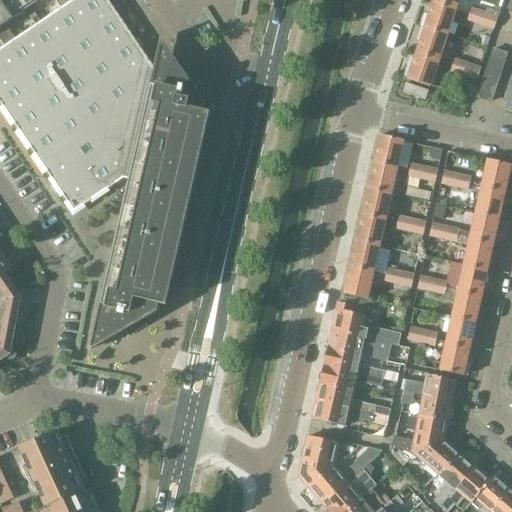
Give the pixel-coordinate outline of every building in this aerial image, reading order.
[(107,0),(74,0),(40,23),(36,26),(0,50),(0,103),(73,213),(124,179),(128,179),(89,351),(156,312),(158,304),(165,306),(209,113),(202,111),(204,103),(161,39),(154,69),(141,49),(145,46),(139,38),(135,41),(107,0)] [(0,0),(0,26),(26,9),(27,8),(21,0),(0,0)] [(29,7),(39,0),(21,0),(27,8),(29,7)] [(433,0),(433,2),(456,10),(458,0),(433,0)] [(447,35),(456,10),(433,2),(424,28),(447,35)] [(29,7),(27,8),(26,9),(31,17),(35,14),(29,7)] [(467,21),(480,26),(484,14),(471,9),(467,21)] [(40,23),(35,14),(31,17),(36,26),(40,23)] [(498,18),(484,14),(480,26),(494,30),(498,18)] [(424,28),(416,53),(439,61),(447,35),(424,28)] [(485,74),(499,78),(507,54),(493,50),(485,74)] [(430,87),(439,61),(416,53),(407,79),(430,87)] [(450,72),(463,77),(467,65),(454,60),(450,72)] [(481,69),(467,65),(463,77),(477,81),(481,69)] [(499,78),(485,74),(477,98),(491,103),(499,78)] [(428,91),(405,83),(402,93),(425,100),(428,91)] [(380,135),(373,162),(397,168),(403,141),(380,135)] [(505,192),(511,167),(511,165),(488,160),(482,186),(482,187),(505,192)] [(397,168),(373,162),(367,188),(391,194),(397,168)] [(407,178),(421,181),(424,167),(411,164),(407,178)] [(424,167),(421,181),(435,184),(438,170),(424,167)] [(441,185),(454,188),(457,174),(444,171),(441,185)] [(468,191),(470,183),(471,178),(457,174),(454,188),(468,191)] [(499,219),(505,192),(482,187),(482,186),(470,183),(468,191),(467,197),(479,199),(476,213),(499,219)] [(407,187),(405,196),(429,200),(430,191),(407,187)] [(367,188),(361,215),(385,220),(391,194),(367,188)] [(493,244),(499,219),(476,213),(471,231),(460,228),(458,236),(493,244)] [(356,241),(379,246),(385,220),(361,215),(356,241)] [(396,230),(409,233),(412,219),(399,216),(396,230)] [(426,222),(412,219),(409,233),(423,236),(426,222)] [(441,240),(444,224),(432,222),(429,237),(441,240)] [(457,244),(458,236),(460,228),(444,224),(441,240),(457,244)] [(487,271),(493,244),(458,236),(457,244),(468,246),(464,265),(487,271)] [(0,252),(13,244),(9,238),(0,241),(0,252)] [(356,241),(350,267),(373,272),(379,246),(356,241)] [(13,244),(0,252),(0,275),(4,274),(10,269),(5,261),(9,258),(16,250),(13,244)] [(481,297),(487,271),(464,265),(458,292),(481,297)] [(343,294),(347,295),(367,299),(373,272),(350,267),(343,294)] [(384,283),(398,286),(401,272),(387,269),(384,283)] [(401,272),(398,286),(411,289),(414,275),(401,272)] [(0,347),(5,339),(11,341),(17,311),(11,310),(7,289),(12,286),(4,274),(0,275),(0,347)] [(420,276),(417,290),(431,293),(434,279),(420,276)] [(447,282),(434,279),(431,293),(444,296),(446,289),(447,282)] [(475,323),(481,297),(458,292),(446,289),(444,296),(443,301),(455,303),(452,318),(475,323)] [(331,332),(390,345),(399,347),(401,335),(364,326),(367,316),(350,312),(352,306),(347,302),(343,301),(337,303),(335,312),(333,313),(332,319),(333,321),(331,332)] [(469,349),(475,323),(452,318),(446,344),(469,349)] [(421,344),(424,330),(411,327),(407,341),(421,344)] [(438,333),(424,330),(421,344),(435,347),(438,333)] [(387,362),(390,345),(331,332),(330,337),(327,338),(326,344),(327,347),(327,349),(361,357),(361,356),(387,362)] [(469,349),(446,344),(440,371),(463,376),(469,349)] [(323,366),(396,383),(398,375),(359,366),(361,357),(327,349),(327,350),(324,352),(323,357),(324,360),(323,366)] [(395,392),(396,383),(323,366),(322,372),(319,373),(318,379),(319,382),(319,384),(353,391),(355,382),(395,392)] [(414,395),(423,397),(452,402),(457,381),(427,375),(425,385),(406,381),(401,405),(412,407),(414,395)] [(378,416),(378,415),(380,408),(351,401),(353,391),(319,384),(319,385),(316,387),(315,392),(316,395),(315,401),(378,416)] [(448,422),(452,402),(423,397),(419,416),(448,422)] [(389,417),(378,415),(378,416),(315,401),(314,407),(311,408),(310,414),(311,417),(311,419),(345,427),(347,417),(387,427),(389,417)] [(444,442),(448,422),(419,416),(414,441),(394,437),(390,454),(395,459),(444,442)] [(56,431),(18,448),(45,507),(47,506),(49,511),(86,511),(77,492),(83,490),(77,476),(82,473),(68,442),(62,445),(56,431)] [(308,488),(344,457),(337,450),(338,444),(307,437),(304,448),(302,449),(300,456),(302,458),(299,474),(299,477),(308,488)] [(444,442),(395,459),(403,468),(409,461),(411,463),(416,457),(439,477),(458,454),(444,442)] [(322,504),(363,470),(369,465),(382,452),(368,449),(355,462),(356,463),(341,476),(335,469),(346,459),(344,457),(308,488),(310,491),(310,494),(314,499),(317,499),(322,504)] [(440,508),(474,468),(458,454),(439,477),(447,483),(438,492),(440,494),(433,502),(440,508)] [(489,481),(474,468),(440,508),(444,511),(449,511),(454,506),(456,508),(464,499),(470,504),(490,481),(489,481)] [(0,504),(13,499),(0,469),(0,504)] [(346,511),(361,499),(376,486),(363,470),(322,504),(327,510),(326,511),(346,511)] [(488,511),(490,511),(509,490),(493,476),(489,481),(490,481),(470,504),(477,510),(480,505),(488,511)] [(408,487),(390,502),(396,510),(415,495),(408,487)] [(511,511),(511,492),(509,490),(490,511),(511,511)] [(378,511),(390,502),(384,495),(369,508),(361,499),(346,511),(378,511)] [(21,511),(17,502),(1,510),(2,511),(21,511)] [(390,502),(378,511),(393,511),(396,510),(390,502)]
